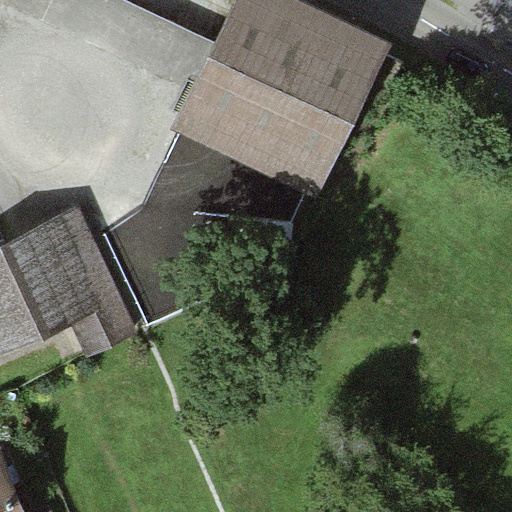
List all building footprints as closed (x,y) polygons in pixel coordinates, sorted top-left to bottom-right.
[(166,5),(155,0),(0,0),(140,62),(166,5)] [(335,0),(230,0),(176,119),(316,183),(389,25),(335,0)] [(0,343),(109,295),(71,211),(0,242),(0,343)] [(0,463),(0,511),(19,511),(18,509),(0,463)] [(47,511),(42,499),(18,509),(19,511),(47,511)]
